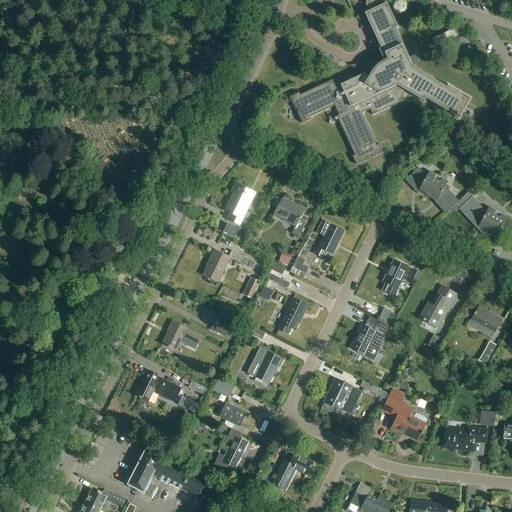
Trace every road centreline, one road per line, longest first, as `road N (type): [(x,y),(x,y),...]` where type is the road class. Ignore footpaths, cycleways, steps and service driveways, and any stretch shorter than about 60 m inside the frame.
road 1 (tertiary): [(220,126),(30,511)]
road 2 (residential): [(45,511),(207,189),(242,140)]
road 3 (residential): [(383,217),(288,409),(345,449)]
road 4 (residential): [(345,449),(404,472),(511,485)]
road 5 (residential): [(242,140),(383,217)]
road 6 (residential): [(383,217),(511,290)]
road 7 (tertiary): [(277,0),(220,126)]
